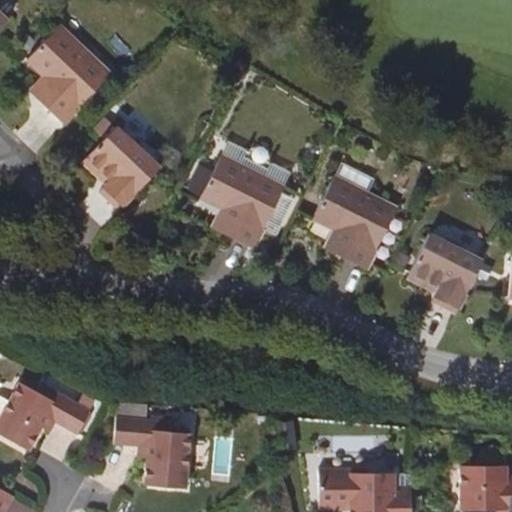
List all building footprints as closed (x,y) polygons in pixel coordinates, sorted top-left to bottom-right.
[(0,32),(9,23),(0,14),(0,32)] [(27,62),(42,76),(50,84),(35,99),(63,125),(109,77),(58,28),(27,62)] [(28,92),(35,99),(50,84),(42,76),(28,92)] [(90,153),(85,158),(109,181),(104,187),(100,192),(119,210),(154,174),(159,169),(116,127),(90,153)] [(199,198),(218,208),(229,213),(219,231),(253,247),(282,188),(220,156),(199,198)] [(81,163),(104,187),(109,181),(85,158),(81,163)] [(312,219),(332,229),(342,235),(333,252),(365,268),(369,260),(394,209),(332,177),(312,219)] [(210,225),(219,231),(229,213),(218,208),(210,225)] [(323,247),(333,252),(342,235),(332,229),(323,247)] [(464,293),(480,261),(424,234),(406,271),(435,287),(432,293),(429,300),(454,313),(464,293)] [(403,278),(432,293),(435,287),(406,271),(403,278)] [(25,380),(23,384),(38,392),(41,387),(25,380)] [(0,432),(30,450),(41,427),(47,419),(54,423),(78,435),(91,412),(42,385),(41,387),(38,392),(23,384),(20,382),(0,417),(0,432)] [(150,405),(116,402),(112,444),(138,445),(146,446),(145,456),(143,484),(185,488),(190,435),(187,434),(170,433),(171,426),(171,421),(149,419),(150,405)] [(49,431),(54,423),(47,419),(41,427),(49,431)] [(137,455),(145,456),(146,446),(138,445),(137,455)] [(511,506),(511,474),(506,475),(505,464),(458,466),(458,507),(482,507),(511,506)] [(410,511),(410,484),(395,484),(395,472),(365,472),(350,472),(348,466),(318,465),(318,500),(349,500),(349,511),(410,511)] [(0,508),(8,494),(0,489),(0,508)] [(0,511),(4,511),(13,497),(8,494),(0,508),(0,511)]
